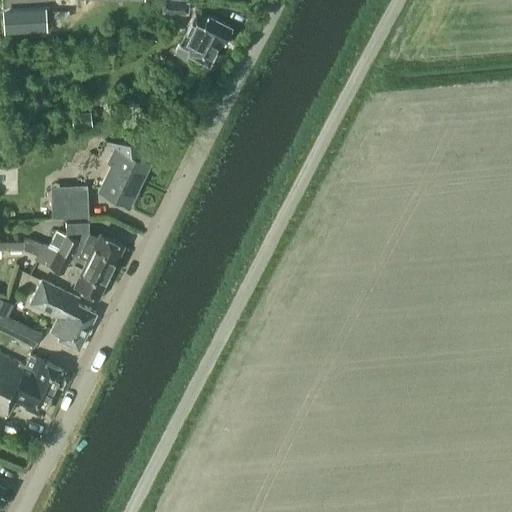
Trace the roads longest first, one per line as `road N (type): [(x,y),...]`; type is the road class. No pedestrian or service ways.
road 1 (unclassified): [(130,511),(398,0)]
road 2 (residential): [(20,511),(277,0)]
